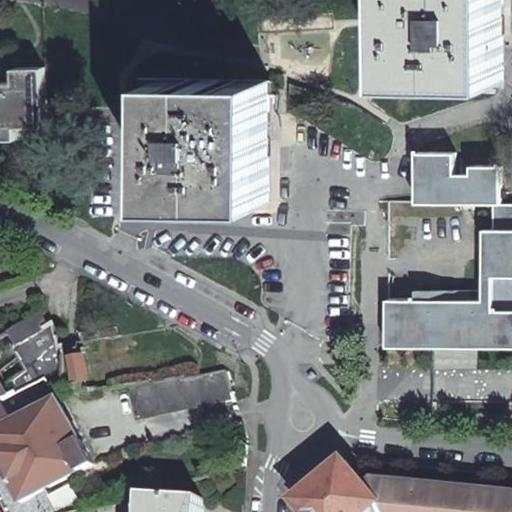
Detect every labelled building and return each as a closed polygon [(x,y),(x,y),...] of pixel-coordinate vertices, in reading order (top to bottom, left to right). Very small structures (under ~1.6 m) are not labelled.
[(0,0),(0,136),(17,137),(18,125),(46,126),(46,67),(18,67),(17,84),(0,83),(0,0)] [(502,0),(396,0),(398,79),(503,80),(502,0)] [(272,78),(142,74),(141,104),(163,105),(162,200),(270,202),(272,78)] [(419,149),(419,200),(496,203),(496,288),(471,288),(470,300),(390,298),(390,346),(511,347),(511,201),(503,202),(504,162),(474,162),(473,171),(457,170),(458,149),(419,149)] [(0,281),(22,275),(2,239),(0,239),(0,281)] [(47,323),(41,310),(14,325),(7,332),(17,346),(47,323)] [(54,319),(47,323),(17,346),(14,351),(25,370),(8,384),(12,390),(6,394),(9,398),(44,379),(52,389),(65,389),(61,343),(54,319)] [(94,351),(75,353),(78,382),(98,380),(94,351)] [(139,418),(236,398),(227,371),(227,370),(186,376),(186,374),(131,384),(139,418)] [(14,421),(56,399),(44,379),(9,398),(3,402),(14,421)] [(0,403),(3,402),(9,398),(6,394),(0,380),(0,403)] [(3,402),(0,403),(0,492),(10,511),(70,511),(89,507),(73,476),(95,463),(56,399),(14,421),(3,402)] [(370,485),(347,460),(297,502),(305,511),(511,511),(511,493),(377,479),(370,485)] [(243,511),(244,500),(148,491),(95,505),(94,511),(243,511)]
